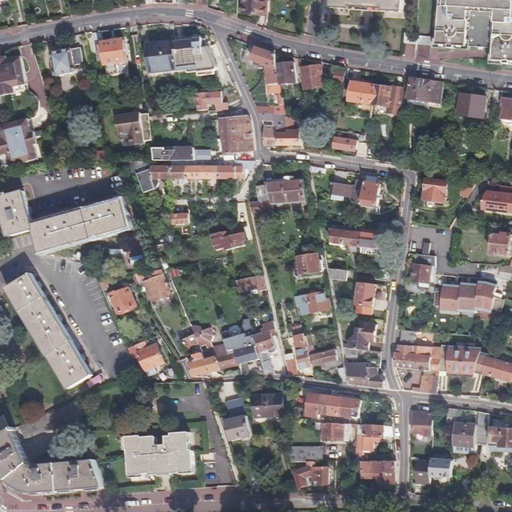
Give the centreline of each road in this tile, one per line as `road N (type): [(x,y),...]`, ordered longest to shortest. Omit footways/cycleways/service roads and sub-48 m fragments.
road 1 (residential): [(262,157),(361,166),(404,175),(411,185),(385,348),(396,397)]
road 2 (residential): [(213,22),(310,49),(511,79)]
road 3 (residential): [(403,503),(130,511)]
road 4 (residential): [(183,361),(190,379),(287,378),(396,397)]
road 5 (residential): [(0,42),(157,11),(213,22)]
road 6 (residential): [(213,22),(254,114),(262,157)]
